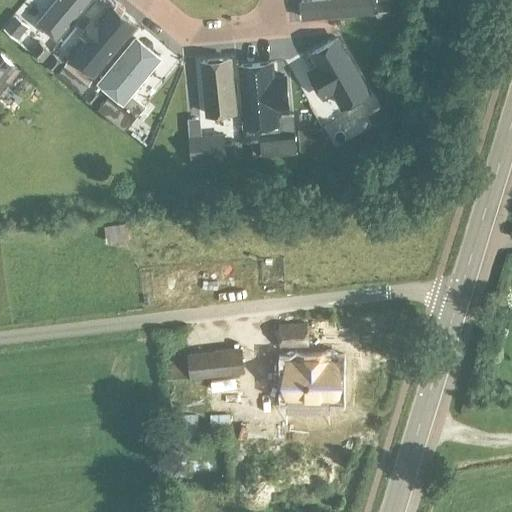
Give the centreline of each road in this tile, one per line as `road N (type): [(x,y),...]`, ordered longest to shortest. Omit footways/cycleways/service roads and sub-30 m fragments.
road 1 (unclassified): [(0,343),(460,289)]
road 2 (secondary): [(391,511),(460,289)]
road 3 (secondary): [(460,289),(511,116)]
road 4 (residential): [(140,0),(185,37),(274,31),(271,0)]
